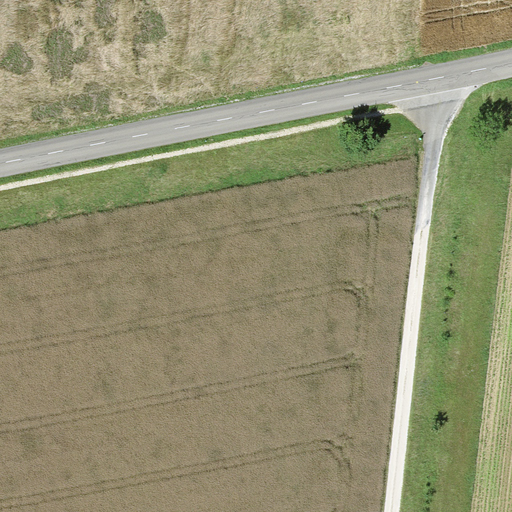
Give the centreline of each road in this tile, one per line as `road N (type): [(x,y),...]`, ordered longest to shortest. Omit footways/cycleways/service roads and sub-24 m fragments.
road 1 (tertiary): [(0,164),(511,61)]
road 2 (track): [(440,76),(393,511)]
